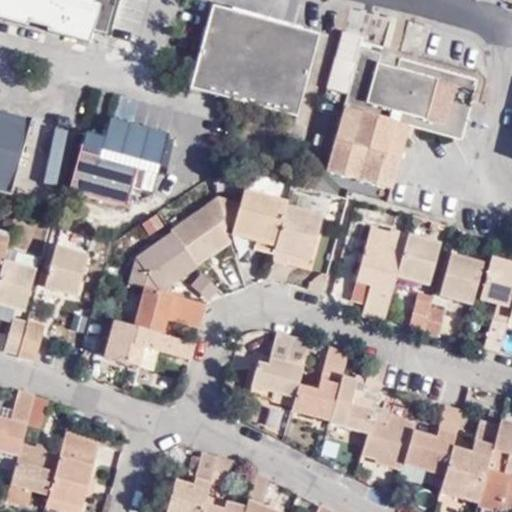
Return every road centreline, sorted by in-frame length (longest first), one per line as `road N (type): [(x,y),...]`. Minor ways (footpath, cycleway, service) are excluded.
road 1 (unclassified): [(511,384),(314,319),(251,308),(226,328),(200,424)]
road 2 (unclassified): [(200,424),(372,511)]
road 3 (unclassified): [(0,369),(139,415)]
